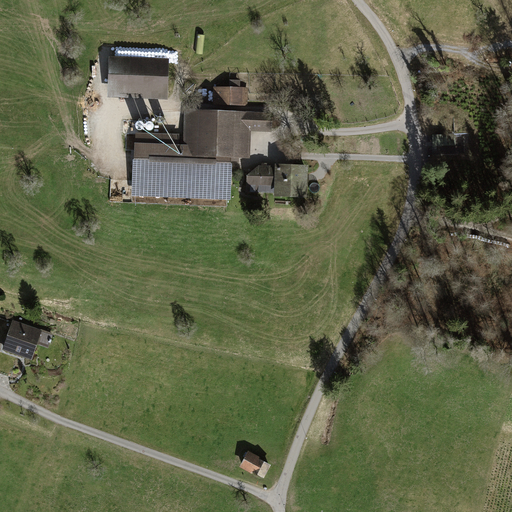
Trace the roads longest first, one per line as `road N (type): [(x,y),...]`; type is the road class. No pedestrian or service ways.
road 1 (unclassified): [(361,0),(400,58),(415,147),(408,215),(311,409),(281,511)]
road 2 (track): [(281,501),(0,390)]
